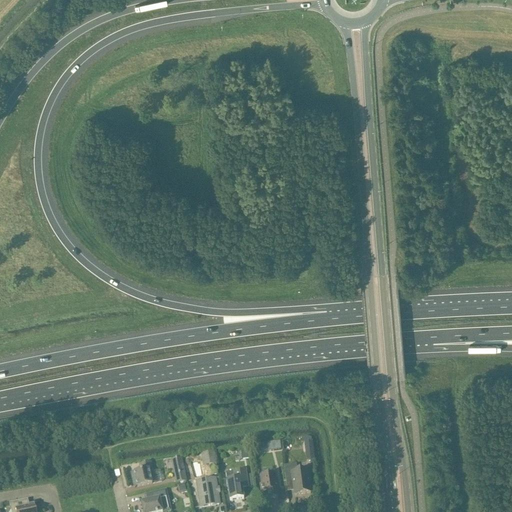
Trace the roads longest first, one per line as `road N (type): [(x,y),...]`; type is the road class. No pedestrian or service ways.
road 1 (motorway): [(330,319),(293,310),(194,310),(116,285),(91,270),(56,229),(37,157),(56,91),(94,48),(119,34),(184,16),(329,9)]
road 2 (primary): [(408,511),(365,45),(370,19)]
road 3 (primary): [(342,21),(389,511)]
road 4 (motorway): [(0,398),(246,355),(433,337)]
road 5 (motorway): [(330,319),(0,372)]
road 6 (motorway): [(183,0),(129,9),(69,38),(0,119)]
road 7 (motorway): [(511,307),(330,319)]
